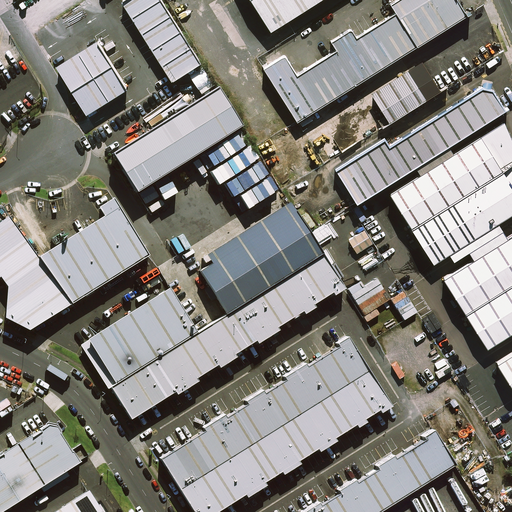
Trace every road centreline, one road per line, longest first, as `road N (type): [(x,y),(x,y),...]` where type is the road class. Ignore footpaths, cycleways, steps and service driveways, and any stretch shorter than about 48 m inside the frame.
road 1 (unclassified): [(50,152),(150,84),(105,15),(33,54)]
road 2 (residential): [(0,346),(77,393),(156,511)]
